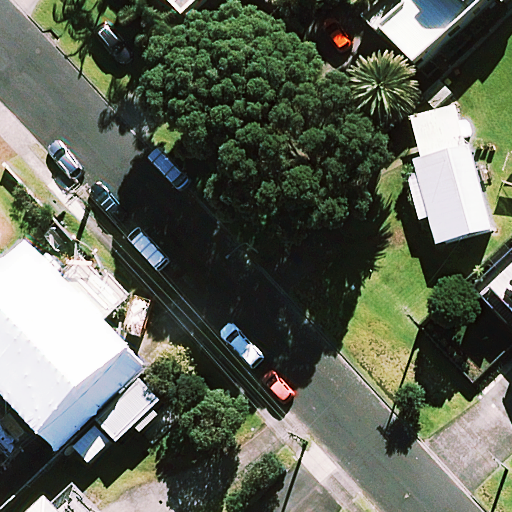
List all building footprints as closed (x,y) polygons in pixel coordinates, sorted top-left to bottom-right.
[(174,0),(191,19),(211,0),(174,0)] [(406,0),(413,7),(389,30),(423,66),(493,0),(406,0)] [(427,161),(418,163),(420,169),(411,172),(426,219),(433,217),(442,247),(495,230),(450,87),(408,100),(427,161)] [(113,364),(36,276),(0,307),(0,367),(48,421),(113,364)] [(65,511),(57,502),(45,511),(65,511)]
